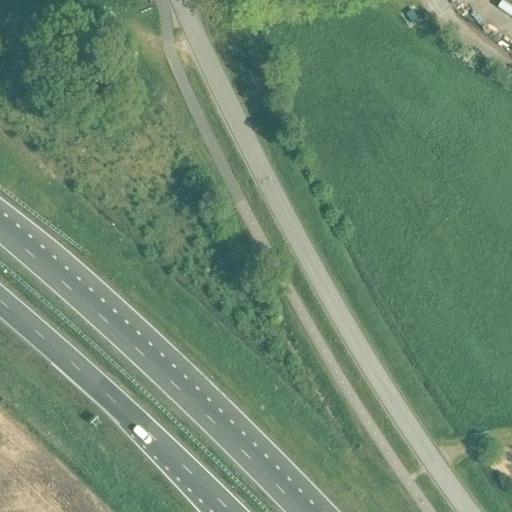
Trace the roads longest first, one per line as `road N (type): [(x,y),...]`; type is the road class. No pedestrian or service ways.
road 1 (tertiary): [(185,17),(319,286),(465,511)]
road 2 (trunk): [(302,511),(0,229)]
road 3 (trunk): [(0,301),(230,511)]
